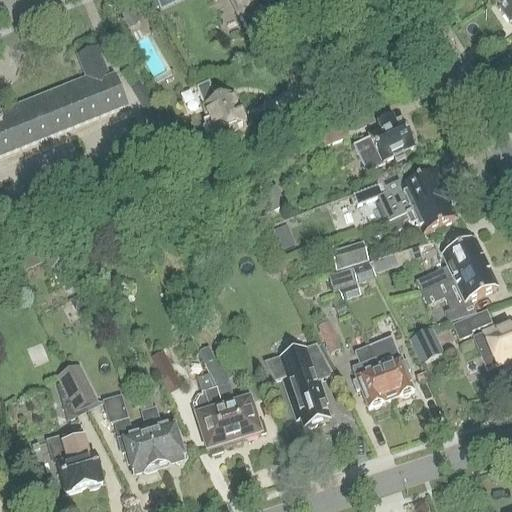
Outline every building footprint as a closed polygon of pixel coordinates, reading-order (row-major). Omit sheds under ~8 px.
[(157,0),(163,12),(189,0),(157,0)] [(240,19),(247,34),(255,36),(268,31),(271,23),(264,7),(265,7),(264,6),(275,0),(229,0),(239,20),(240,19)] [(509,24),(511,22),(511,0),(498,0),(495,3),(509,24)] [(140,26),(132,10),(123,15),(130,31),(140,26)] [(0,161),(126,111),(114,81),(109,83),(97,52),(77,60),(86,82),(0,116),(0,161)] [(209,85),(195,91),(208,123),(202,125),(208,138),(214,136),(215,138),(242,126),(231,99),(217,104),(209,85)] [(309,103),(282,115),(291,134),(317,123),(309,103)] [(367,139),(369,141),(352,149),(365,178),(383,170),(381,166),(413,151),(400,123),(393,127),(390,121),(375,128),(378,134),(367,139)] [(344,126),(323,135),(329,149),(350,140),(344,126)] [(391,224),(444,200),(434,178),(403,192),(398,180),(352,201),(357,210),(380,200),(391,224)] [(256,198),(265,218),(280,211),(287,207),(278,188),(270,191),(256,198)] [(444,200),(391,224),(397,236),(406,232),(407,224),(411,222),(414,229),(417,227),(419,231),(421,230),(425,238),(455,225),(444,200)] [(271,231),(278,251),(291,246),(283,226),(271,231)] [(431,293),(484,269),(473,244),(440,259),(446,272),(415,287),(420,297),(431,293)] [(366,246),(334,256),(339,273),(371,263),(366,246)] [(40,255),(21,263),(25,273),(43,265),(52,271),(58,262),(41,250),(40,255)] [(417,251),(398,257),(402,269),(421,263),(417,251)] [(356,287),(375,281),(367,266),(366,267),(351,272),(356,287)] [(496,293),(484,269),(431,293),(420,297),(426,311),(443,303),(449,315),(444,317),(448,327),(475,318),(469,306),(496,293)] [(356,287),(351,272),(334,277),(330,278),(336,294),(339,293),(356,287)] [(344,303),(359,298),(356,287),(339,293),(344,303)] [(485,316),(454,330),(461,344),(471,340),(470,337),(490,328),(485,316)] [(511,329),(497,336),(496,333),(473,343),(486,374),(511,362),(511,329)] [(446,358),(434,333),(412,343),(423,368),(446,358)] [(334,338),(323,343),(329,356),(340,351),(334,338)] [(392,341),(369,350),(391,405),(414,396),(406,376),(409,375),(406,366),(402,367),(392,341)] [(209,350),(198,355),(204,367),(214,362),(209,350)] [(316,350),(265,366),(275,385),(283,383),(297,424),(301,423),(304,431),(307,430),(309,432),(315,430),(316,427),(328,423),(323,410),(327,409),(319,385),(333,381),(316,350)] [(360,394),(368,414),(391,405),(369,350),(354,356),(359,370),(364,368),(367,377),(355,381),(356,385),(353,386),(356,395),(360,394)] [(183,389),(165,356),(154,362),(171,395),(183,389)] [(262,425),(256,427),(249,404),(234,408),(231,397),(222,371),(211,366),(206,369),(208,378),(216,393),(234,447),(265,436),(262,425)] [(61,386),(56,389),(67,426),(79,420),(77,416),(99,404),(81,369),(59,381),(61,386)] [(222,450),(234,447),(216,393),(208,378),(197,381),(202,397),(198,398),(192,407),(196,420),(207,455),(210,454),(212,459),(224,455),(222,450)] [(119,402),(102,407),(108,428),(112,427),(118,445),(117,446),(121,458),(126,457),(133,478),(182,463),(172,430),(160,433),(154,413),(153,413),(140,417),(147,437),(131,442),(119,402)] [(150,402),(137,406),(140,417),(153,413),(150,402)] [(59,442),(46,445),(53,470),(55,469),(64,499),(101,488),(92,458),(87,460),(80,435),(59,442)]
